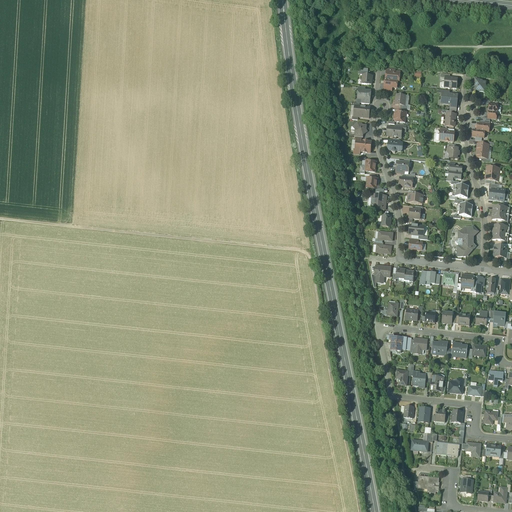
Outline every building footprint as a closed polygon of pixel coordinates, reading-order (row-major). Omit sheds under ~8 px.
[(395,71),(387,70),(387,74),(386,74),(386,81),(397,83),(399,83),(399,79),(398,78),(399,75),(394,74),(395,71)] [(367,76),(363,76),(362,85),(371,86),(372,77),(367,76)] [(450,79),(446,78),(446,79),(446,82),(445,82),(443,83),(445,85),(445,88),(449,89),(450,90),(452,89),(456,90),(457,86),(458,85),(457,83),(457,80),(450,79)] [(484,83),(483,84),(482,82),(477,82),(475,82),(474,88),(476,90),(476,94),(479,95),(479,93),(485,94),(486,83),(484,83)] [(365,91),(359,91),(358,101),(362,101),(368,102),(370,102),(371,92),(365,91)] [(449,95),(442,95),(442,101),(444,101),(457,103),(457,96),(449,95)] [(405,97),(396,96),(395,106),(401,106),(404,107),(404,106),(405,97)] [(457,103),(444,101),(443,105),(450,106),(450,109),(456,110),(457,103)] [(498,106),(489,105),(489,112),(497,113),(498,106)] [(359,107),(354,107),(353,117),(353,118),(358,118),(369,119),(370,109),(359,107)] [(497,113),(489,112),(488,119),(490,120),(496,120),(497,113)] [(451,115),(447,114),(447,115),(446,119),(446,126),(455,127),(456,115),(451,115)] [(480,125),(477,124),(477,131),(485,132),(489,133),(489,126),(480,125)] [(362,125),(358,125),(353,128),(356,131),(355,135),(361,136),(363,136),(367,133),(366,131),(366,127),(362,127),(362,125)] [(397,129),(388,128),(387,137),(398,138),(399,139),(401,140),(402,139),(402,137),(401,136),(402,130),(397,129)] [(454,133),(446,133),(441,132),(439,133),(439,135),(440,137),(440,141),(446,142),(448,143),(449,142),(453,143),(454,133)] [(396,145),(391,145),(391,144),(389,144),(388,152),(392,152),(393,154),(395,154),(396,153),(396,152),(401,152),(402,146),(400,145),(399,145),(396,145)] [(484,146),(478,145),(477,152),(488,153),(489,146),(484,146)] [(448,148),(447,152),(450,155),(449,158),(457,159),(458,149),(448,148)] [(488,153),(477,152),(476,159),(483,160),(487,160),(488,153)] [(408,164),(397,163),(396,172),(397,172),(404,173),(408,173),(409,168),(407,168),(408,164)] [(407,180),(401,179),(400,183),(399,183),(399,185),(400,187),(402,187),(403,188),(411,189),(412,188),(412,186),(412,185),(412,181),(412,180),(407,180)] [(498,190),(497,190),(497,192),(490,191),(490,192),(489,201),(504,203),(505,191),(498,190)] [(415,195),(408,195),(407,204),(422,205),(423,197),(423,196),(415,195)] [(386,197),(372,196),(371,210),(374,210),(385,211),(386,197)] [(503,208),(494,207),(493,214),(509,216),(510,209),(503,208)] [(415,211),(410,210),(409,219),(419,221),(419,220),(420,215),(420,212),(415,211)] [(509,216),(493,214),(492,221),(502,222),(508,222),(509,216)] [(385,217),(383,217),(381,227),(389,228),(390,226),(391,222),(390,222),(390,218),(385,217)] [(424,227),(410,226),(409,236),(413,236),(413,237),(416,237),(419,237),(423,237),(424,227)] [(503,228),(494,227),(493,233),(509,235),(509,228),(503,228)] [(463,247),(457,247),(457,258),(467,258),(476,248),(473,244),(473,237),(478,232),(473,228),(471,230),(471,228),(465,228),(461,232),(458,232),(458,240),(463,240),(463,247)] [(392,235),(379,233),(378,240),(383,241),(392,242),(392,235)] [(508,242),(509,235),(493,233),(492,241),(502,242),(508,242)] [(383,247),(377,246),(377,247),(376,254),(390,255),(391,248),(383,247)] [(391,269),(376,267),(375,276),(375,277),(376,277),(375,284),(376,284),(381,285),(382,278),(390,279),(391,269)] [(405,271),(396,270),(396,275),(395,280),(396,280),(404,281),(405,272),(405,271)] [(414,273),(405,272),(404,281),(404,282),(413,283),(413,277),(414,273)] [(436,274),(431,273),(422,272),(421,279),(420,279),(419,285),(430,287),(430,285),(435,285),(436,275),(436,274)] [(455,276),(444,275),(443,285),(454,286),(455,281),(455,276)] [(472,278),(462,277),(461,285),(461,288),(471,289),(472,278)] [(496,280),(488,279),(487,294),(494,295),(495,289),(496,280)] [(510,282),(502,281),(501,286),(501,292),(503,293),(504,293),(504,295),(508,295),(509,291),(510,282)] [(398,306),(389,304),(387,317),(397,318),(398,306)] [(418,312),(407,310),(405,321),(417,322),(417,317),(418,312)] [(443,312),(443,313),(442,325),(451,326),(452,324),(452,318),(453,316),(446,315),(447,313),(446,312),(445,312),(444,312),(443,312)] [(431,314),(426,313),(426,317),(425,316),(425,318),(426,318),(425,323),(435,324),(435,318),(436,316),(435,316),(431,315),(431,314)] [(494,313),(493,322),(493,324),(497,325),(497,326),(504,327),(505,323),(506,315),(494,313)] [(465,317),(459,316),(458,325),(458,326),(469,327),(470,316),(465,315),(465,317)] [(480,318),(476,318),(475,326),(486,327),(487,324),(487,320),(487,319),(480,318)] [(407,339),(402,339),(402,340),(393,339),(392,344),(391,344),(390,351),(401,352),(401,350),(406,350),(406,347),(407,340),(407,339)] [(420,341),(414,341),(413,349),(413,355),(418,355),(419,351),(426,351),(427,341),(420,341)] [(442,344),(433,343),(433,348),(432,356),(445,357),(445,355),(446,355),(447,350),(447,344),(442,343),(442,344)] [(458,345),(453,344),(452,350),(452,356),(460,356),(460,359),(466,360),(467,347),(458,346),(458,345)] [(486,348),(474,346),(473,351),(472,356),(485,358),(486,348)] [(408,373),(397,372),(396,380),(399,380),(398,386),(406,387),(407,380),(407,377),(408,373)] [(503,374),(489,372),(488,382),(502,383),(503,376),(503,374)] [(419,373),(414,373),(412,387),(419,387),(419,389),(424,389),(425,380),(426,376),(425,376),(419,376),(419,373)] [(432,378),(431,378),(431,385),(430,387),(434,387),(434,392),(438,392),(438,393),(442,393),(443,379),(432,378)] [(458,383),(449,382),(448,394),(462,395),(463,387),(463,381),(458,380),(458,383)] [(470,387),(469,387),(468,396),(481,398),(481,390),(482,389),(476,388),(470,387)] [(414,408),(405,407),(404,419),(412,420),(414,408)] [(430,410),(420,409),(419,423),(424,423),(424,422),(429,423),(430,410)] [(446,411),(436,410),(435,417),(435,422),(435,423),(445,424),(446,411)] [(463,413),(453,412),(451,423),(462,425),(463,413)] [(498,414),(485,412),(484,425),(492,426),(493,418),(497,419),(498,414)] [(426,443),(412,442),(411,451),(427,453),(428,443),(426,443)] [(447,445),(437,444),(436,455),(446,456),(447,445)] [(480,446),(467,444),(467,445),(466,451),(466,452),(472,453),(472,458),(479,458),(480,446)] [(459,446),(447,445),(446,456),(446,457),(458,458),(458,452),(459,452),(459,446)] [(501,448),(487,446),(486,452),(485,456),(486,456),(499,458),(500,458),(501,453),(501,448)] [(429,478),(419,477),(418,485),(418,488),(428,489),(429,478)] [(439,479),(429,478),(428,489),(427,492),(438,493),(439,487),(438,487),(439,479)] [(464,480),(462,480),(460,494),(471,495),(473,481),(471,481),(464,480)] [(500,494),(495,494),(494,497),(494,503),(506,505),(507,493),(507,490),(507,489),(501,489),(500,494)] [(489,494),(478,493),(477,502),(488,503),(489,494)]
